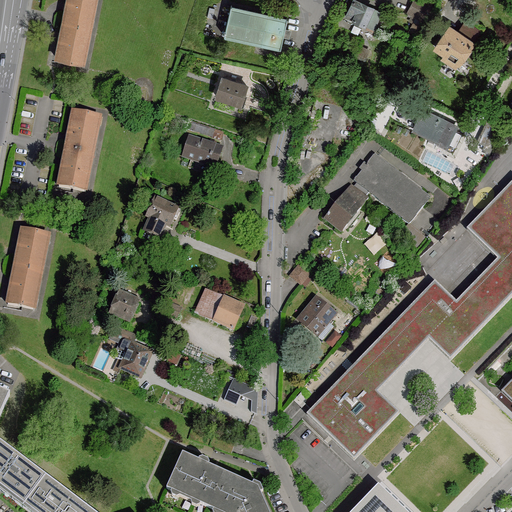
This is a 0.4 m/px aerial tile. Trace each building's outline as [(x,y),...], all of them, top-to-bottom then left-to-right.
[(96,0),(68,0),(65,21),(91,26),(96,0)] [(383,13),(355,0),(348,17),(375,30),(383,13)] [(419,0),(415,0),(408,12),(425,21),(432,7),(419,0)] [(287,19),(231,7),(226,34),(281,47),(287,19)] [(84,64),(91,26),(65,21),(57,58),(84,64)] [(475,46),(449,29),(433,54),(442,60),(441,62),(457,73),(475,46)] [(247,86),(223,78),(217,96),(241,104),(247,86)] [(424,111),(415,129),(431,137),(430,140),(446,147),(457,127),(424,111)] [(101,118),(74,112),(67,150),(94,155),(101,118)] [(503,123),(490,117),(486,124),(500,131),(503,123)] [(224,132),(190,121),(187,129),(221,140),(224,132)] [(500,131),(486,124),(482,134),(495,140),(500,131)] [(495,140),(482,134),(478,141),(486,145),(483,151),(489,154),(495,140)] [(222,148),(191,138),(184,157),(216,167),(222,148)] [(86,192),(94,155),(67,150),(59,187),(86,192)] [(376,155),(355,181),(358,183),(370,193),(410,225),(431,198),(376,155)] [(358,183),(354,188),(367,197),(370,193),(358,183)] [(436,283),(309,413),(357,460),(401,414),(379,393),(431,340),(452,360),(511,298),(511,185),(469,230),(501,261),(458,305),(436,283)] [(354,188),(348,196),(345,194),(325,219),(341,231),(367,197),(354,188)] [(177,208),(158,199),(149,218),(151,218),(146,230),(161,238),(167,226),(168,227),(172,218),(177,208)] [(181,210),(177,208),(172,218),(177,220),(181,210)] [(426,237),(410,225),(401,236),(417,248),(426,237)] [(49,235),(23,230),(16,267),(42,272),(49,235)] [(300,265),(291,276),(302,285),(311,274),(303,268),(300,265)] [(35,310),(42,272),(16,267),(9,305),(35,310)] [(215,322),(225,299),(205,290),(195,313),(215,322)] [(139,301),(121,294),(112,313),(130,321),(139,301)] [(307,317),(302,323),(318,337),(337,314),(318,298),(304,314),(307,317)] [(244,307),(225,299),(215,322),(234,330),(244,307)] [(182,308),(167,302),(164,311),(178,317),(182,308)] [(129,353),(122,368),(141,377),(152,353),(133,345),(137,335),(129,332),(121,349),(129,353)] [(248,389),(231,382),(224,399),(241,407),(248,389)] [(0,418),(10,396),(0,391),(0,418)] [(234,448),(236,442),(215,434),(210,447),(232,454),(234,448)] [(0,488),(25,507),(46,479),(0,444),(0,488)] [(209,508),(225,473),(183,454),(167,489),(209,508)] [(269,511),(259,488),(225,473),(209,508),(217,511),(269,511)] [(31,511),(90,511),(46,479),(25,507),(31,511)] [(352,511),(416,511),(382,480),(352,511)]
